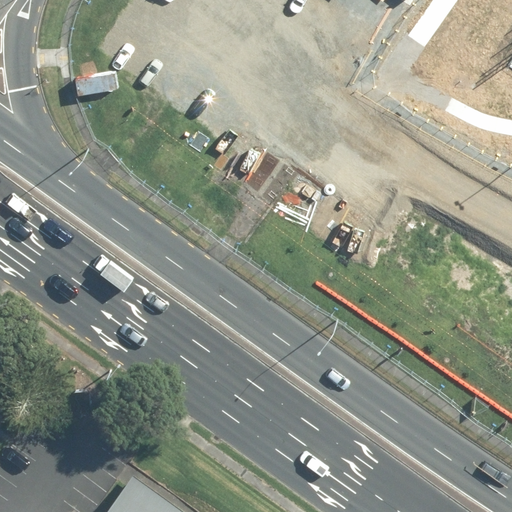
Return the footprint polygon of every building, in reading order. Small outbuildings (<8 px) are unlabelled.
[(215,0),(132,0),(107,34),(154,68),(170,46),(208,75),(246,24),(215,1),(215,0)] [(266,0),(244,0),(259,10),(266,0)] [(314,34),(292,64),(340,101),(363,71),(314,34)] [(310,118),(242,65),(205,118),(241,147),(250,135),(279,158),(310,118)] [(0,410),(10,397),(0,389),(0,410)] [(185,511),(135,475),(107,511),(185,511)]
